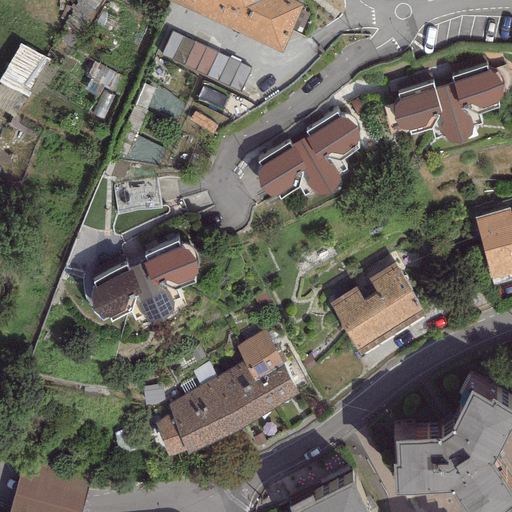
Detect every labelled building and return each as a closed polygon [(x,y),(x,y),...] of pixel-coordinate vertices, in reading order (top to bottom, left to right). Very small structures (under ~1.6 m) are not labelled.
[(196,0),(279,38),(297,0),(196,0)] [(240,89),(250,67),(172,29),(161,52),(240,89)] [(115,89),(121,75),(95,60),(90,77),(115,89)] [(498,88),(493,71),(488,67),(486,60),(452,71),(454,77),(434,84),(432,78),(398,88),(400,95),(395,101),(401,121),(409,121),(411,128),(432,121),(435,130),(443,128),(460,129),(473,119),(481,116),(478,106),(498,100),(496,94),(498,88)] [(125,154),(154,87),(144,83),(115,149),(125,154)] [(357,113),(367,107),(360,95),(350,101),(357,113)] [(357,142),(354,136),(354,129),(345,114),(340,111),(336,106),(305,125),(309,130),(291,141),(288,136),(257,155),(260,160),(257,168),(269,186),(276,185),(279,190),(298,178),(303,187),(311,183),(327,179),(337,166),(345,161),(339,152),(357,142)] [(212,131),(216,123),(194,110),(189,118),(212,131)] [(120,171),(124,161),(110,157),(106,168),(120,171)] [(117,212),(161,205),(156,177),(112,185),(117,212)] [(511,220),(511,221),(507,205),(478,213),(495,271),(511,265),(511,220)] [(191,266),(192,260),(185,243),(179,240),(176,234),(144,249),(147,255),(128,263),(125,258),(92,273),(95,279),(91,286),(100,305),(107,305),(110,311),(130,302),(134,311),(142,307),(159,306),(171,295),(179,290),(175,281),(194,273),(191,266)] [(420,302),(395,261),(371,276),(377,286),(362,295),(356,285),(334,299),(360,340),(420,302)] [(259,305),(269,299),(262,288),(252,294),(259,305)] [(168,443),(190,437),(238,415),(294,380),(264,328),(238,343),(245,356),(170,401),(174,410),(158,418),(168,443)] [(195,359),(203,354),(196,343),(188,348),(195,359)] [(307,367),(315,362),(310,353),(302,358),(307,367)] [(511,480),(511,478),(489,443),(511,397),(472,376),(453,414),(441,423),(398,425),(401,470),(452,467),(476,505),(511,480)] [(117,450),(134,447),(130,427),(115,429),(117,450)] [(257,443),(265,439),(261,431),(253,435),(257,443)] [(87,480),(20,463),(13,486),(7,507),(25,511),(78,511),(80,504),(87,480)] [(298,511),(372,511),(351,467),(291,497),(298,511)]
